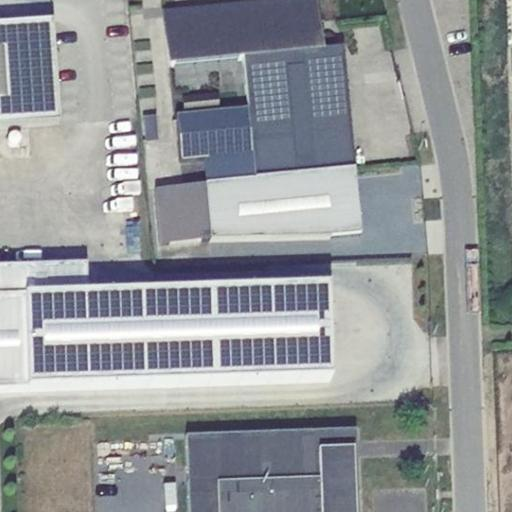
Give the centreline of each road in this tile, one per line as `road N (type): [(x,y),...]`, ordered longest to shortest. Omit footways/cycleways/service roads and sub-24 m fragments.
road 1 (unknown): [(0,229),(138,271),(299,279),(351,309),(357,332),(351,363),(325,378),(276,390),(19,403),(0,422)]
road 2 (unclassified): [(468,511),(448,130),(420,0)]
road 3 (unknown): [(27,0),(66,17),(82,49),(58,115),(0,158)]
